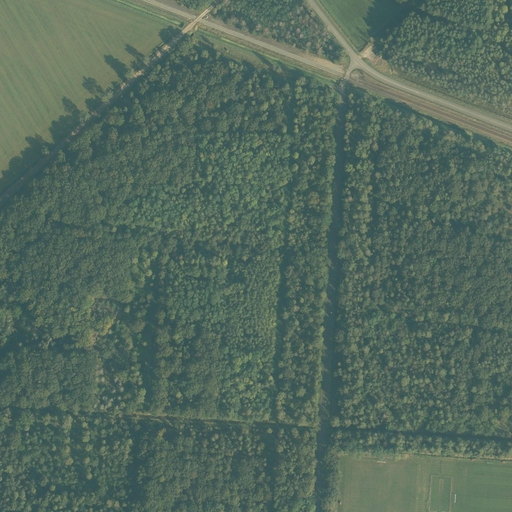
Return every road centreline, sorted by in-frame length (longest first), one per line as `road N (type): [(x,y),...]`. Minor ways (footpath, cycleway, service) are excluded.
road 1 (unclassified): [(316,511),(342,90),(357,60)]
road 2 (track): [(188,27),(0,200)]
road 3 (track): [(12,295),(133,302),(120,419)]
road 4 (unclassified): [(511,128),(382,78),(357,60)]
road 5 (track): [(321,430),(161,421)]
road 6 (track): [(197,33),(342,90)]
road 7 (track): [(31,504),(154,511)]
road 8 (track): [(120,419),(0,411)]
